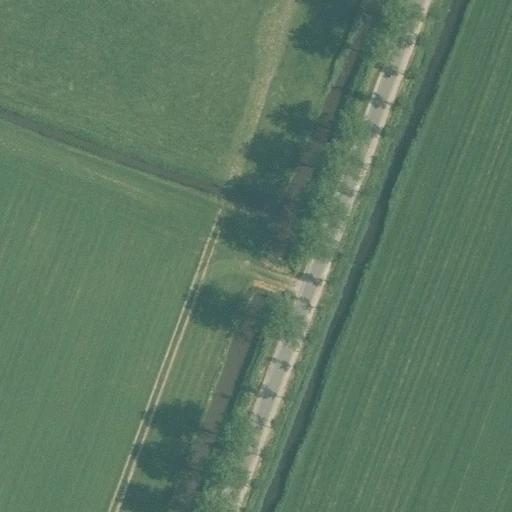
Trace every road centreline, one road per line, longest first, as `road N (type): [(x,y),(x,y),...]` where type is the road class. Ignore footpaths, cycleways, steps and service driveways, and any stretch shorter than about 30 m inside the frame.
road 1 (unclassified): [(228,511),(419,0)]
road 2 (track): [(112,511),(206,255)]
road 3 (track): [(206,255),(291,0)]
